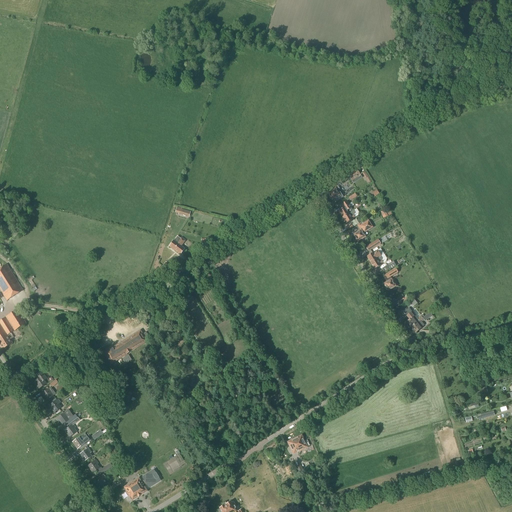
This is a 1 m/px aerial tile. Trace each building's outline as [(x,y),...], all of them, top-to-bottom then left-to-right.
[(352,180),(359,175),(356,170),(349,175),(352,180)] [(338,193),(336,191),(338,190),(336,186),(341,183),(340,180),(332,185),(334,189),(327,193),(330,197),(329,198),(330,199),(331,199),(331,200),(335,198),(337,201),(343,197),(340,192),(338,193)] [(342,208),(338,211),(342,218),(351,212),(349,210),(352,208),(347,201),(340,205),(342,208)] [(351,212),(342,218),(346,224),(352,220),(355,218),(353,215),(355,214),(356,212),(354,210),(351,212)] [(356,219),(351,222),(353,224),(352,225),(354,227),(357,225),(359,223),(362,221),(360,218),(357,220),(356,219)] [(357,242),(365,237),(361,230),(363,232),(363,233),(365,232),(373,228),(368,220),(367,219),(361,222),(359,224),(357,225),(360,231),(353,235),(357,242)] [(180,239),(180,238),(177,236),(174,241),(173,240),(169,246),(180,255),(185,249),(181,246),(185,241),(185,240),(182,237),(181,238),(180,239)] [(368,252),(381,244),(378,239),(366,247),(368,252)] [(371,263),(381,257),(381,256),(381,257),(377,251),(373,253),(366,257),(371,263)] [(381,257),(371,263),(374,270),(380,266),(380,265),(383,263),(381,261),(382,260),(383,258),(381,257)] [(385,273),(390,270),(396,266),(393,262),(382,269),(382,270),(378,272),(380,275),(384,272),(385,273)] [(19,297),(17,294),(23,290),(7,264),(0,268),(0,290),(6,301),(12,297),(14,301),(19,297)] [(395,268),(382,276),(385,280),(387,282),(383,284),(388,291),(395,286),(391,279),(390,277),(398,272),(395,268)] [(408,300),(407,297),(404,299),(403,298),(397,302),(400,306),(406,302),(408,300)] [(411,328),(423,318),(421,316),(417,318),(409,308),(403,312),(406,316),(409,320),(406,322),(411,328)] [(0,346),(2,350),(12,343),(7,336),(26,324),(17,309),(0,320),(0,346)] [(139,324),(143,321),(139,313),(134,316),(139,324)] [(411,328),(415,333),(421,329),(421,328),(424,325),(422,322),(424,320),(425,322),(428,319),(433,317),(431,313),(426,316),(423,318),(411,328)] [(142,334),(140,331),(104,354),(111,364),(146,341),(146,340),(149,338),(145,332),(142,334)] [(125,364),(131,360),(128,355),(122,359),(125,364)] [(39,389),(46,384),(44,381),(47,379),(41,371),(35,376),(37,379),(34,382),(39,389)] [(62,382),(68,378),(64,373),(59,377),(62,382)] [(478,395),(487,392),(486,388),(485,385),(476,388),(478,395)] [(46,401),(54,396),(51,392),(52,391),(49,388),(41,394),(46,401)] [(54,413),(61,408),(59,404),(60,403),(57,400),(49,406),(54,413)] [(73,416),(68,409),(64,413),(57,418),(62,425),(69,420),(69,419),(70,419),(72,422),(77,418),(75,415),(73,416)] [(482,419),(494,416),(493,411),(481,414),(482,419)] [(70,437),(77,432),(74,429),(75,428),(73,425),(80,420),(78,417),(67,426),(68,428),(64,430),(70,437)] [(89,440),(84,434),(80,437),(79,437),(72,442),(77,449),(84,444),(89,440)] [(293,454),(307,447),(301,436),(288,442),(293,454)] [(85,461),(92,456),(90,453),(91,452),(88,448),(80,454),(85,461)] [(100,468),(97,465),(98,464),(96,460),(87,466),(92,473),(96,471),(99,476),(113,467),(110,463),(102,469),(101,467),(100,468)] [(155,473),(153,471),(142,477),(144,480),(141,482),(139,478),(125,487),(128,492),(127,493),(130,497),(132,500),(146,491),(144,487),(147,485),(149,487),(160,481),(158,478),(159,478),(156,473),(155,473)] [(99,483),(106,479),(103,474),(96,479),(99,483)] [(231,503),(230,502),(228,502),(227,503),(227,504),(223,506),(222,506),(221,506),(221,508),(219,509),(221,511),(234,511),(238,510),(233,502),(231,503)]
